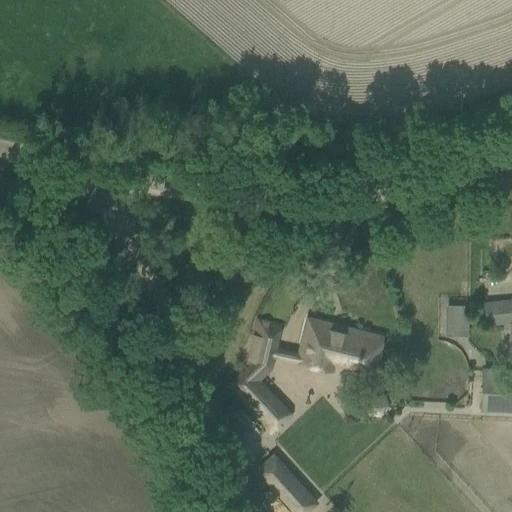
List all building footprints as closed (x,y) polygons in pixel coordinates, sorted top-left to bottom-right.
[(508,323),(505,369),(511,369),(511,298),(482,301),(485,326),(508,323)] [(466,306),(445,305),(445,335),(466,335),(466,306)] [(312,320),(303,357),(299,357),(297,362),(332,370),(333,365),(372,374),(382,337),(312,320)] [(228,384),(273,434),(293,417),(248,366),(228,384)] [(511,369),(505,369),(496,369),(484,368),(483,376),(481,411),(511,412),(511,369)] [(256,470),(293,511),(309,511),(318,504),(274,454),(256,470)]
